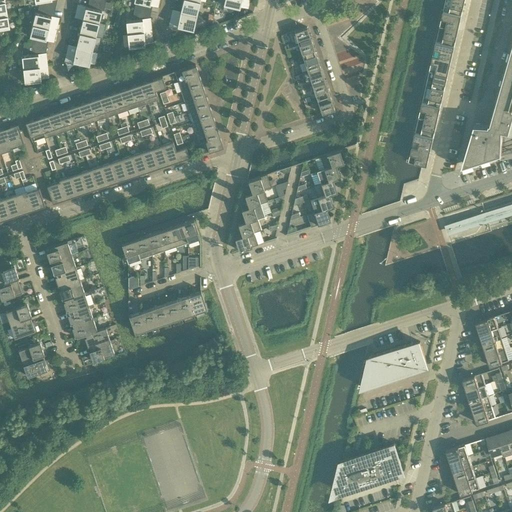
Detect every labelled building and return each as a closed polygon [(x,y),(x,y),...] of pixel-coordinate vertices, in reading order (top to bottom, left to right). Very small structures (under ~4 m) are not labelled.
[(77,4),(75,16),(99,21),(101,9),(104,10),(105,5),(108,6),(109,3),(105,2),(106,1),(99,0),(98,0),(97,8),(77,4)] [(136,1),(134,9),(141,11),(143,3),(158,6),(159,0),(133,0),(134,1),(136,1)] [(172,9),(196,14),(200,0),(197,0),(182,0),(181,6),(174,4),(173,9),(172,9)] [(445,0),(444,10),(462,14),(465,0),(445,0)] [(35,11),(32,23),(56,29),(59,17),(44,13),(45,7),(39,5),(37,12),(35,11)] [(126,20),(127,32),(151,29),(150,17),(139,18),(141,11),(134,9),(132,19),(126,20)] [(196,14),(172,9),(168,26),(182,29),(182,27),(193,29),(196,14)] [(444,10),(440,24),(459,28),(462,14),(444,10)] [(0,35),(1,36),(3,27),(9,26),(7,14),(0,15),(0,35)] [(81,23),(79,32),(95,35),(99,21),(75,16),(74,21),(81,23)] [(213,18),(211,26),(219,23),(213,17),(213,18)] [(32,36),(30,44),(36,46),(38,38),(53,41),(56,29),(32,23),(29,35),(32,36)] [(440,24),(437,40),(455,45),(459,28),(440,24)] [(294,30),(299,44),(311,40),(307,26),(294,30)] [(151,29),(127,32),(129,47),(145,45),(145,43),(153,42),(151,29)] [(68,44),(92,49),(95,35),(79,32),(77,40),(70,39),(68,44)] [(299,44),(303,58),(316,54),(311,40),(299,44)] [(437,40),(433,54),(452,59),(455,45),(437,40)] [(511,43),(489,124),(472,123),(461,168),(511,152),(511,43)] [(21,54),(23,67),(47,64),(46,52),(35,53),(36,46),(30,44),(28,54),(21,54)] [(92,49),(68,44),(64,61),(78,64),(78,61),(89,64),(92,49)] [(303,58),(308,71),(320,67),(316,54),(303,58)] [(433,54),(430,68),(449,73),(452,59),(433,54)] [(47,64),(23,67),(24,82),(41,80),(41,77),(49,77),(47,64)] [(174,71),(178,81),(199,74),(197,69),(195,70),(193,66),(196,65),(195,64),(174,71)] [(308,71),(312,85),(325,81),(320,67),(308,71)] [(430,68),(426,85),(445,89),(449,73),(430,68)] [(178,81),(181,91),(202,84),(200,79),(198,80),(196,75),(199,75),(199,74),(178,81)] [(361,74),(345,77),(347,86),(363,82),(361,74)] [(162,75),(152,78),(152,79),(155,88),(165,85),(162,75)] [(146,80),(141,82),(148,103),(159,99),(155,88),(152,79),(152,78),(150,79),(151,81),(147,83),(146,80)] [(312,85),(317,98),(329,94),(325,81),(312,85)] [(136,83),(131,85),(138,106),(148,103),(141,82),(140,82),(141,85),(137,86),(136,83)] [(181,91),(185,101),(206,94),(204,89),(201,90),(200,86),(202,85),(202,84),(181,91)] [(125,87),(121,89),(128,109),(138,106),(131,85),(130,85),(131,88),(126,89),(125,87)] [(426,85),(423,101),(441,105),(445,89),(426,85)] [(115,90),(110,92),(117,113),(128,109),(121,89),(120,89),(120,91),(116,93),(115,90)] [(105,94),(100,95),(107,116),(117,113),(110,92),(109,92),(110,95),(106,96),(105,94)] [(185,101),(188,111),(209,104),(207,99),(205,100),(203,96),(206,95),(206,94),(185,101)] [(329,94),(317,98),(321,112),(334,108),(329,94)] [(95,97),(90,99),(97,120),(107,116),(100,95),(99,96),(100,98),(96,100),(95,97)] [(84,101),(79,102),(86,123),(97,120),(90,99),(89,99),(90,102),(85,103),(84,101)] [(423,101),(419,115),(438,119),(441,105),(423,101)] [(74,104),(69,106),(76,127),(86,123),(79,102),(78,103),(79,105),(75,107),(74,104)] [(188,111),(192,122),(212,115),(211,110),(208,111),(207,106),(209,105),(209,104),(188,111)] [(64,108),(59,109),(66,130),(76,127),(69,106),(68,106),(69,109),(65,110),(64,108)] [(54,111),(49,113),(56,134),(66,130),(59,109),(58,110),(59,112),(54,114),(54,111)] [(43,114),(38,116),(45,137),(56,134),(49,113),(48,113),(49,116),(44,117),(43,114)] [(192,122),(195,132),(216,125),(214,120),(212,121),(210,116),(213,115),(212,115),(192,122)] [(419,115),(416,132),(434,136),(438,119),(419,115)] [(45,137),(38,116),(37,116),(38,119),(34,120),(33,118),(25,121),(32,140),(44,136),(45,137)] [(5,127),(4,128),(11,148),(12,148),(11,147),(24,143),(17,123),(9,126),(10,128),(6,130),(5,127)] [(195,132),(198,142),(219,135),(218,130),(215,131),(214,127),(216,126),(216,125),(195,132)] [(0,149),(1,152),(11,148),(4,128),(0,128),(0,131),(0,132),(0,131),(0,149)] [(416,132),(412,146),(431,150),(434,136),(416,132)] [(219,135),(198,142),(202,152),(223,145),(221,140),(218,141),(217,137),(220,136),(219,135)] [(173,141),(162,145),(169,164),(173,162),(173,159),(177,158),(178,160),(180,160),(180,159),(179,159),(176,150),(173,141)] [(162,145),(152,148),(158,167),(163,165),(162,163),(167,161),(167,164),(169,164),(162,145)] [(186,146),(176,150),(179,159),(180,159),(180,160),(189,157),(186,146)] [(431,150),(412,146),(409,160),(422,163),(427,164),(431,150)] [(152,148),(142,151),(148,170),(153,169),(152,166),(156,165),(157,167),(158,167),(152,148)] [(316,170),(317,170),(343,162),(339,149),(320,155),(324,167),(316,170)] [(142,151),(131,155),(138,174),(143,172),(142,170),(146,168),(147,171),(148,170),(142,151)] [(131,155),(121,158),(127,177),(132,176),(132,173),(136,172),(137,174),(138,174),(131,155)] [(16,163),(11,164),(13,170),(22,167),(19,158),(15,160),(16,163)] [(121,158),(111,162),(117,181),(122,179),(121,177),(126,175),(127,178),(127,177),(121,158)] [(111,162),(100,165),(107,184),(112,183),(111,180),(115,179),(116,181),(117,181),(111,162)] [(313,184),(313,185),(340,176),(336,164),(343,162),(317,170),(320,182),(313,184)] [(100,165),(90,169),(97,188),(102,186),(101,183),(105,182),(106,185),(107,184),(100,165)] [(90,169),(80,172),(86,191),(91,189),(90,187),(95,185),(96,188),(97,188),(90,169)] [(80,172),(70,176),(76,195),(81,193),(80,190),(85,189),(85,191),(86,191),(80,172)] [(244,194),(271,186),(267,173),(248,180),(252,192),(244,194)] [(70,176),(59,179),(66,198),(71,196),(70,194),(74,192),(75,195),(76,195),(70,176)] [(310,199),(337,190),(333,179),(340,176),(313,185),(317,196),(310,199)] [(66,198),(59,179),(59,181),(47,185),(53,202),(61,200),(60,197),(64,196),(65,198),(66,198)] [(274,185),(276,191),(286,187),(288,180),(274,185)] [(241,209),(268,200),(264,189),(271,186),(244,194),(248,206),(241,209)] [(26,190),(25,190),(32,209),(33,209),(32,206),(36,205),(37,208),(45,205),(39,187),(26,191),(26,190)] [(25,190),(15,194),(21,213),(22,212),(21,210),(26,208),(27,211),(32,209),(25,190)] [(307,213),(333,205),(329,193),(337,191),(337,190),(310,199),(314,211),(307,213)] [(15,194),(5,197),(11,216),(12,216),(11,213),(16,212),(16,214),(21,213),(15,194)] [(309,200),(308,200),(307,194),(295,198),(293,205),(309,200)] [(5,197),(0,198),(0,217),(1,219),(2,219),(1,217),(5,215),(6,218),(11,216),(5,197)] [(238,223),(264,215),(260,203),(268,200),(241,209),(245,220),(238,223)] [(333,205),(307,213),(311,226),(330,220),(326,208),(333,205)] [(234,237),(234,238),(261,229),(257,217),(264,215),(238,223),(242,235),(234,237)] [(481,220),(480,217),(478,215),(476,215),(449,224),(448,225),(448,227),(449,231),(450,232),(452,232),(479,223),(481,222),(481,220)] [(194,218),(181,222),(188,242),(200,238),(194,218)] [(181,222),(169,226),(176,246),(188,242),(181,222)] [(169,226),(157,230),(164,250),(176,246),(169,226)] [(261,229),(234,238),(239,250),(258,244),(254,232),(261,229)] [(157,230),(146,234),(152,254),(164,250),(157,230)] [(146,234),(134,238),(140,258),(152,254),(146,234)] [(140,258),(134,238),(121,243),(128,262),(140,258)] [(46,247),(51,260),(71,253),(68,244),(72,243),(71,239),(46,247)] [(51,260),(55,273),(76,266),(72,257),(77,255),(75,252),(71,254),(71,253),(51,260)] [(0,269),(0,283),(17,278),(13,265),(12,265),(0,269)] [(55,273),(59,286),(80,279),(77,269),(81,268),(80,265),(76,266),(55,273)] [(138,286),(138,275),(128,275),(128,289),(138,286)] [(17,278),(0,283),(0,294),(1,298),(16,293),(16,294),(23,292),(23,291),(20,283),(21,283),(20,282),(19,283),(17,278)] [(59,286),(64,298),(84,291),(81,282),(85,281),(84,278),(80,279),(59,286)] [(200,290),(188,294),(194,312),(207,307),(201,290),(200,289),(200,290)] [(64,298),(68,311),(88,304),(85,295),(89,293),(88,290),(84,292),(84,291),(64,298)] [(188,294),(177,298),(182,316),(194,312),(188,294)] [(177,298),(165,302),(170,320),(182,316),(177,298)] [(165,302),(153,306),(158,324),(170,320),(165,302)] [(5,310),(10,324),(30,317),(26,303),(25,304),(5,310)] [(68,311),(72,324),(92,317),(89,308),(93,306),(92,303),(88,304),(68,311)] [(153,306),(141,310),(146,328),(158,324),(153,306)] [(146,328),(141,310),(129,314),(129,313),(128,313),(134,332),(146,328)] [(476,321),(480,333),(498,327),(495,315),(476,321)] [(72,324),(76,337),(109,325),(97,329),(94,320),(98,319),(97,316),(92,317),(72,324)] [(30,317),(10,324),(14,337),(29,332),(29,333),(36,330),(36,329),(36,330),(33,321),(34,321),(33,321),(32,321),(30,317)] [(85,334),(89,346),(110,339),(107,330),(110,329),(109,325),(76,337),(85,334)] [(480,333),(483,343),(502,337),(498,327),(480,333)] [(483,343),(487,354),(505,348),(502,337),(483,343)] [(110,339),(89,346),(94,359),(114,353),(111,343),(115,341),(114,338),(110,340),(110,339)] [(364,359),(358,385),(361,384),(371,381),(371,383),(373,382),(421,367),(420,365),(427,363),(420,341),(413,343),(413,342),(370,355),(371,357),(364,359)] [(18,349),(23,362),(43,355),(39,342),(38,342),(18,349)] [(505,348),(487,354),(490,366),(509,360),(505,348)] [(43,355),(23,362),(27,375),(42,370),(42,371),(49,369),(49,368),(46,360),(46,359),(45,359),(43,355)] [(463,378),(466,389),(485,383),(482,372),(463,378)] [(466,389),(470,400),(489,394),(485,383),(466,389)] [(470,400),(473,411),(492,405),(489,394),(470,400)] [(492,405),(473,411),(477,423),(496,417),(492,405)] [(505,457),(511,454),(511,446),(507,430),(497,433),(503,451),(505,457)] [(503,451),(497,433),(487,437),(493,454),(503,451)] [(375,454),(367,452),(349,458),(350,459),(344,461),(337,491),(344,489),(345,490),(399,473),(398,473),(400,464),(401,464),(394,443),(376,449),(375,454)] [(446,449),(450,461),(469,455),(465,443),(446,449)] [(450,461),(453,472),(472,466),(469,455),(450,461)] [(453,472),(457,483),(476,477),(472,466),(453,472)] [(476,477),(457,483),(461,494),(479,488),(476,477)] [(493,487),(494,492),(495,492),(496,496),(502,494),(499,485),(493,487)] [(433,506),(435,511),(454,511),(456,511),(452,500),(433,506)]
